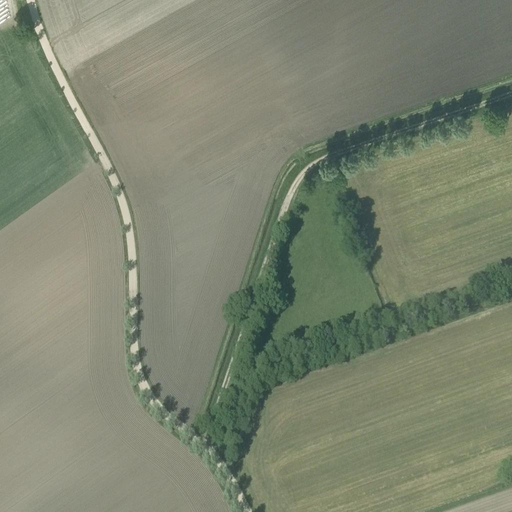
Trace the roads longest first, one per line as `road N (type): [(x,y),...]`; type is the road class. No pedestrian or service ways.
road 1 (track): [(202,441),(299,175),(511,97)]
road 2 (track): [(202,441),(144,396),(130,229),(30,0)]
